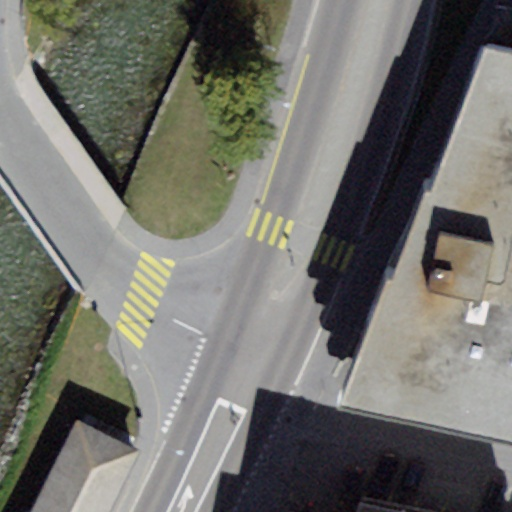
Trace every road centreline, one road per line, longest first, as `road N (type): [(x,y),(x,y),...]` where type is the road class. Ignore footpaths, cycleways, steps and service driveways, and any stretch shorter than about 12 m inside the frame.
road 1 (primary): [(251,363),(337,248),(412,0)]
road 2 (primary): [(345,0),(273,221),(251,363)]
road 3 (residential): [(251,363),(143,299),(104,264),(0,117)]
road 4 (primary): [(179,511),(251,363)]
